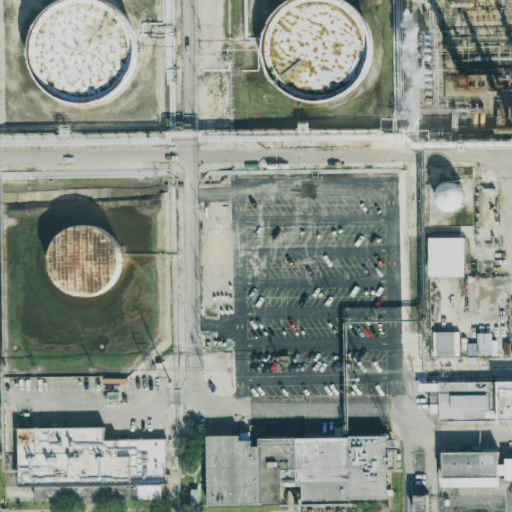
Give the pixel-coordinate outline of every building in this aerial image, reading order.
[(52,0),(110,0),(123,12),(131,32),(131,50),(127,65),(117,78),(99,90),(82,93),(58,87),(41,73),(32,54),(30,35),(37,17),(49,2),(52,0)] [(294,0),(340,0),(347,3),(359,15),(367,34),(368,52),(363,67),(354,80),(335,92),(318,95),(294,90),(277,76),(268,57),(267,37),(273,19),(286,4),(294,0)] [(466,189),(441,181),(433,204),(458,213),(466,189)] [(60,287),(53,277),(49,265),(50,253),(54,241),(62,232),(72,225),(84,223),(97,224),(108,230),(117,238),(122,249),(124,262),(121,274),(115,284),(106,292),(94,297),(82,297),(70,294),(60,287)] [(429,277),(465,276),(465,237),(429,238),(429,277)] [(433,356),(459,356),(459,332),(433,332),(433,356)] [(492,333),(477,333),(477,355),(497,356),(497,340),(492,340),(492,333)] [(440,420),(511,420),(511,380),(440,382),(440,420)] [(240,433),(240,440),(263,439),(262,425),(249,425),(249,432),(240,433)] [(18,428),(19,486),(35,486),(35,501),(138,500),(137,484),(166,484),(166,439),(105,439),(105,428),(18,428)] [(386,436),(259,439),(259,446),(251,447),(251,441),(239,442),(239,436),(207,436),(208,506),(282,504),(282,487),(302,486),(303,505),(351,504),(351,500),(387,499),(386,436)] [(511,479),(511,459),(499,460),(499,452),(441,452),(441,487),(498,487),(498,479),(511,479)] [(162,485),(138,485),(139,499),(162,499),(162,485)] [(414,511),(425,511),(426,511),(426,495),(414,495),(414,511)]
